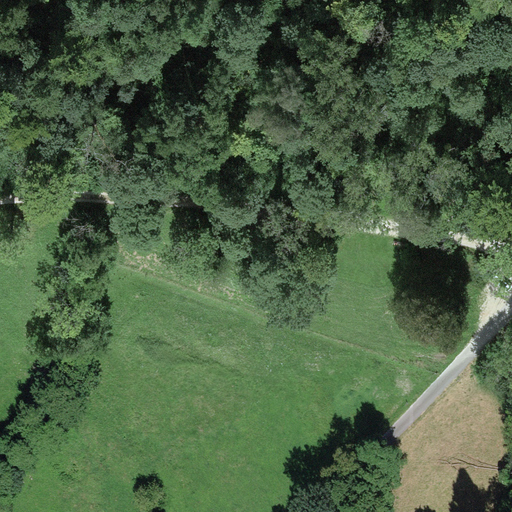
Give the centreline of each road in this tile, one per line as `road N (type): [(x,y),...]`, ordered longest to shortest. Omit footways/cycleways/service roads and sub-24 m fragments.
road 1 (track): [(511,254),(457,235),(292,207),(100,192),(0,195)]
road 2 (residential): [(323,511),(511,305)]
